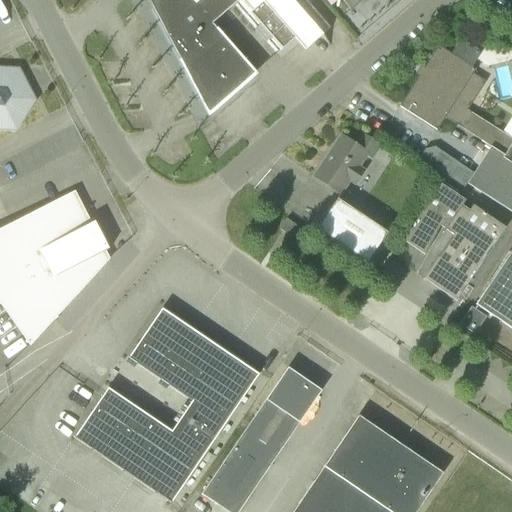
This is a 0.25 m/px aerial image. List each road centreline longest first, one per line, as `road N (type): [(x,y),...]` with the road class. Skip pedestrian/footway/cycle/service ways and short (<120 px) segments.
road 1 (unclassified): [(511,453),(179,219)]
road 2 (unclassified): [(179,219),(440,0)]
road 3 (unclassified): [(179,219),(138,178),(38,0)]
road 4 (unclassified): [(54,360),(179,219)]
